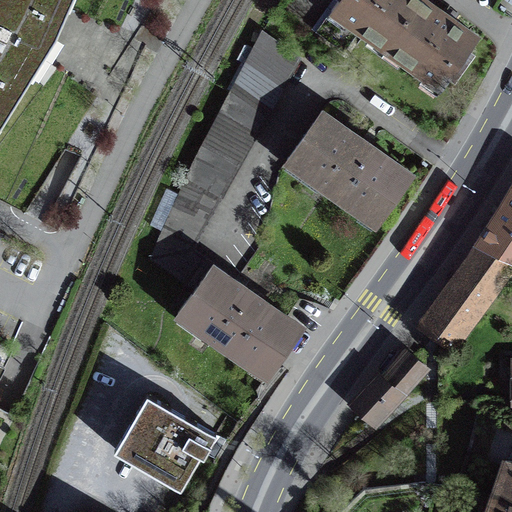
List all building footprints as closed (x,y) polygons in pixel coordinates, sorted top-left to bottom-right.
[(0,0),(0,126),(56,37),(72,0),(0,0)] [(360,29),(386,48),(420,0),(338,0),(316,31),(344,51),(360,29)] [(427,0),(420,0),(386,48),(441,87),(478,36),(453,18),(427,0)] [(194,290),(213,264),(191,249),(299,56),(262,30),(194,159),(150,258),(194,290)] [(367,142),(322,110),(287,159),(377,223),(412,174),(367,142)] [(478,246),(511,262),(511,190),(500,210),(478,246)] [(511,264),(511,262),(478,246),(451,284),(423,323),(454,345),(511,264)] [(213,263),(213,264),(194,290),(178,312),(267,376),(285,352),(303,327),(260,296),(213,263)] [(384,376),(401,392),(426,364),(406,350),(403,350),(389,370),(384,376)] [(401,392),(384,376),(383,375),(368,390),(356,402),(365,410),(363,412),(371,420),(375,415),(377,417),(397,396),(401,399),(405,395),(401,392)] [(204,455),(217,432),(147,392),(114,449),(181,487),(201,453),(204,455)] [(511,511),(511,460),(507,460),(487,511),(511,511)]
